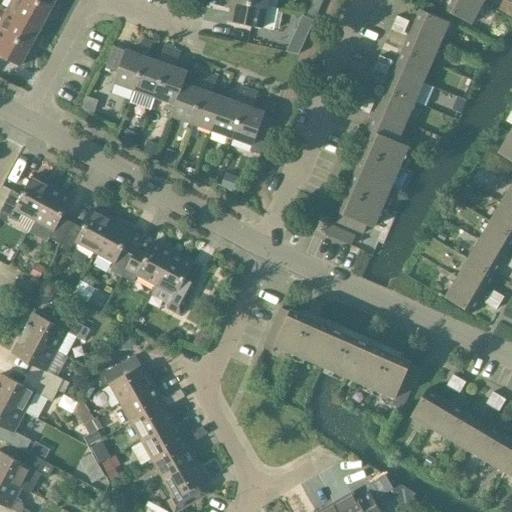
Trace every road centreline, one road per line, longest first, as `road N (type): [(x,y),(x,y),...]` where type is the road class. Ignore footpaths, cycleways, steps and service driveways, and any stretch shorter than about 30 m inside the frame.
road 1 (residential): [(240,511),(256,484),(206,377),(262,245)]
road 2 (residential): [(511,358),(262,245)]
road 3 (residential): [(262,245),(26,120)]
road 4 (residential): [(262,245),(359,0)]
road 5 (residential): [(26,120),(92,0)]
